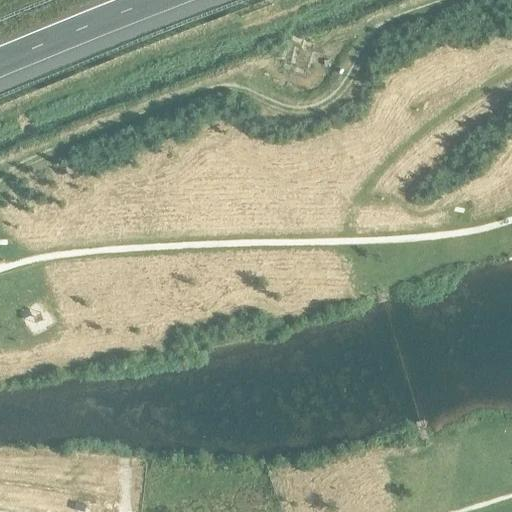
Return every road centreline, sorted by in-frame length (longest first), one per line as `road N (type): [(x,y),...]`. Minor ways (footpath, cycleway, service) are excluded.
road 1 (track): [(0,168),(217,86),(310,111),(339,93),(374,33),(452,0)]
road 2 (motorway): [(0,64),(152,0)]
